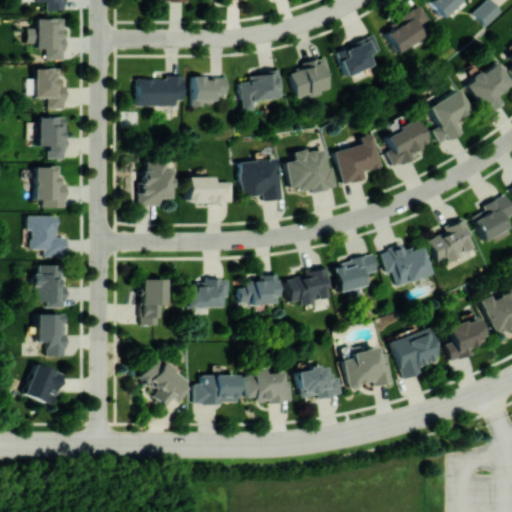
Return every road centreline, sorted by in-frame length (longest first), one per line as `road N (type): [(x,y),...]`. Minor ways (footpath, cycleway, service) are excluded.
road 1 (residential): [(511,139),(429,190),(326,227),(247,239),(100,241)]
road 2 (residential): [(100,0),(100,309)]
road 3 (residential): [(238,443),(359,431),(511,379)]
road 4 (residential): [(0,444),(238,443)]
road 5 (residential): [(200,38),(290,27),(354,0)]
